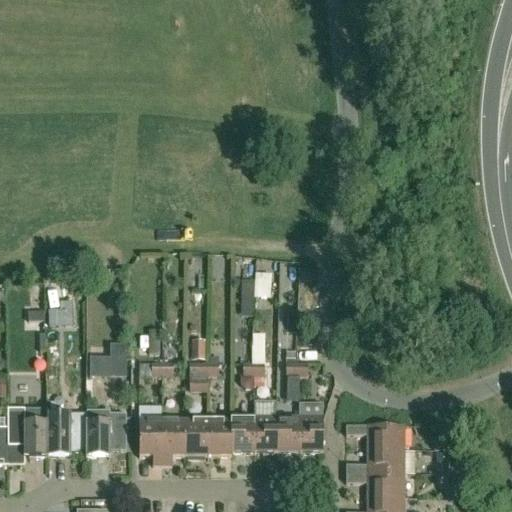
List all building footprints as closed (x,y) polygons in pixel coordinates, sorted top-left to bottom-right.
[(40,310),(50,310),(49,293),(39,294),(40,310)] [(59,313),(71,312),(71,304),(59,305),(59,313)] [(192,343),(192,358),(208,358),(208,343),(192,343)] [(127,348),(110,348),(110,368),(127,368),(127,348)] [(151,367),(151,369),(151,380),(161,380),(161,367),(151,367)] [(173,367),(161,367),(161,380),(173,380),(173,367)] [(207,380),(207,367),(190,367),(190,380),(207,380)] [(218,380),(219,367),(207,367),(207,380),(218,380)] [(253,380),(253,367),(242,367),(242,380),(253,380)] [(264,380),(264,367),(253,367),(253,380),(264,380)] [(296,379),(296,367),(285,367),(285,380),(299,380),(299,379),(296,379)] [(299,379),(299,380),(307,380),(307,367),(296,367),(296,379),(299,379)] [(207,381),(190,381),(190,393),(207,393),(207,381)] [(7,411),(7,469),(24,469),(24,460),(46,460),(46,416),(46,424),(23,424),(23,411),(7,411)] [(85,455),(85,460),(109,460),(109,454),(125,454),(125,416),(108,416),(108,413),(86,413),(86,416),(85,416),(85,455)] [(46,416),(46,460),(70,460),(70,455),(85,455),(85,416),(46,416)] [(253,420),(230,420),(230,423),(230,456),(253,457),(253,420)] [(253,457),(276,457),(276,420),(253,420),(253,457)] [(299,420),(276,420),(276,457),(299,457),(299,420)] [(299,457),(322,457),(322,420),(299,420),(299,457)] [(139,422),(139,461),(152,461),(152,470),(161,470),(161,422),(139,422)] [(161,422),(161,470),(172,470),(172,461),(185,461),(185,423),(161,422)] [(207,461),(207,423),(185,423),(185,461),(186,461),(186,463),(204,463),(204,461),(207,461)] [(230,461),(230,456),(230,423),(207,423),(207,461),(230,461)] [(346,429),(346,438),(368,438),(368,453),(404,453),(403,429),(346,429)] [(447,444),(435,444),(435,454),(447,454),(447,444)] [(404,453),(368,453),(368,468),(346,468),(346,478),(404,477),(404,453)] [(346,478),(346,487),(368,487),(368,502),(404,502),(404,477),(346,478)] [(403,511),(404,502),(368,502),(367,511),(403,511)]
